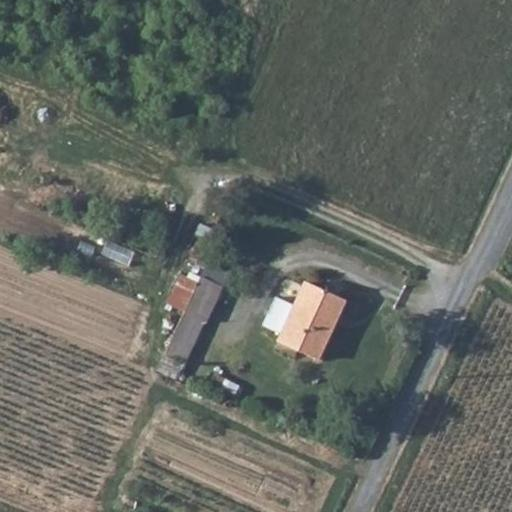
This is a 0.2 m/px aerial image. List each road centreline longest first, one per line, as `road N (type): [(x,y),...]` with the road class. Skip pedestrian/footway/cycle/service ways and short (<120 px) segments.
road 1 (track): [(511,313),(319,213),(251,185),(186,172),(69,107),(0,80)]
road 2 (unclassified): [(511,201),(362,511)]
road 3 (track): [(160,293),(278,0)]
